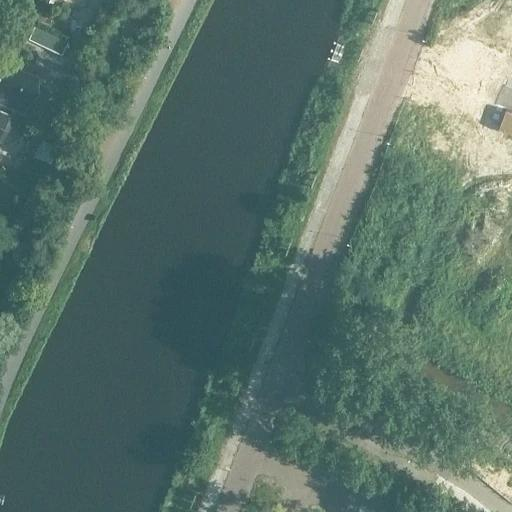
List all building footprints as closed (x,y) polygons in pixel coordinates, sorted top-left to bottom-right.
[(51,43),(56,37),(47,32),(43,39),(51,43)] [(34,90),(33,77),(0,62),(0,102),(24,113),(34,90)] [(511,112),(500,108),(494,124),(511,130),(511,112)] [(0,138),(3,140),(13,118),(0,112),(0,138)] [(28,251),(27,231),(12,232),(13,252),(28,251)]
